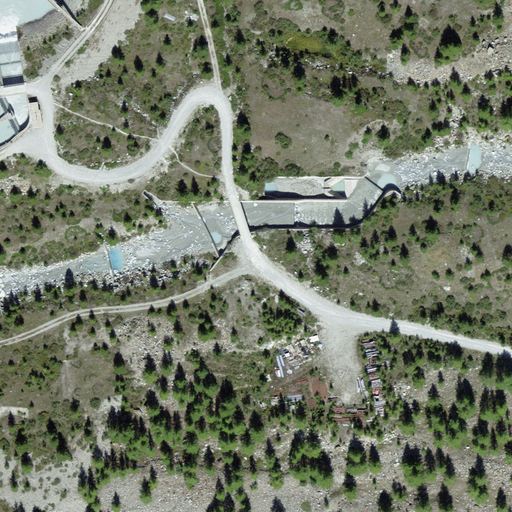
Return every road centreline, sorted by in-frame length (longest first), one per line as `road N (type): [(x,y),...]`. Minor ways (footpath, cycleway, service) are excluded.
road 1 (track): [(511,353),(352,319),(266,272),(231,195),(222,102)]
road 2 (track): [(222,102),(203,96),(153,161),(125,179),(88,179),(55,164),(46,147),(45,96),(33,89),(0,93)]
